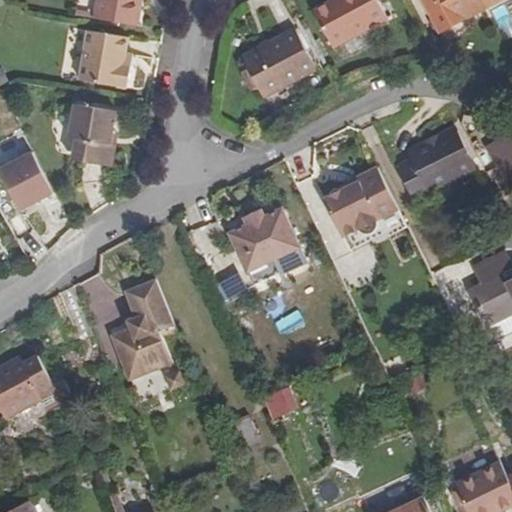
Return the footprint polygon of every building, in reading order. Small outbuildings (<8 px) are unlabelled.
[(100,0),(98,21),(140,27),(145,0),(100,0)] [(381,0),(339,0),(333,3),(318,11),(338,47),(391,19),(381,0)] [(507,0),(425,0),(443,33),(507,0)] [(299,31),(246,57),(250,66),(247,74),(255,88),(262,91),(267,98),(320,70),(299,31)] [(126,65),(128,56),(130,39),(90,33),(83,81),(130,89),(134,67),(126,65)] [(136,57),(128,56),(126,65),(134,67),(136,57)] [(115,164),(118,146),(115,145),(115,135),(119,113),(78,107),(72,140),(79,141),(76,156),(80,163),(111,168),(115,164)] [(415,167),(403,173),(419,204),(479,173),(460,135),(430,150),(429,147),(410,157),(415,167)] [(511,137),(492,149),(506,174),(500,177),(509,194),(511,192),(511,137)] [(3,173),(28,219),(47,208),(44,201),(56,195),(34,156),(3,173)] [(332,211),(351,249),(407,220),(386,179),(355,195),(357,198),(332,211)] [(233,234),(252,273),(303,248),(285,209),(268,217),(251,225),(233,234)] [(248,219),(251,225),(268,217),(264,211),(248,219)] [(303,248),(252,273),(258,286),(310,262),(303,248)] [(484,285),(474,290),(500,339),(511,333),(511,269),(503,254),(476,270),(484,285)] [(177,327),(159,282),(129,295),(139,321),(142,328),(134,331),(115,339),(133,383),(177,365),(166,339),(163,334),(177,327)] [(142,328),(139,321),(131,324),(134,331),(142,328)] [(181,336),(177,327),(163,334),(166,339),(181,336)] [(0,374),(7,387),(0,390),(0,398),(12,420),(50,401),(47,395),(59,387),(41,355),(22,364),(18,359),(0,368),(0,374)] [(182,373),(170,377),(176,392),(188,387),(182,373)] [(409,379),(416,394),(431,388),(425,373),(409,379)] [(277,419),(300,410),(295,397),(272,405),(277,419)] [(222,434),(228,451),(240,446),(248,462),(260,457),(255,445),(263,442),(253,421),(222,434)] [(460,489),(471,511),(508,511),(511,510),(511,478),(506,465),(460,489)] [(36,511),(31,501),(9,511),(36,511)]
